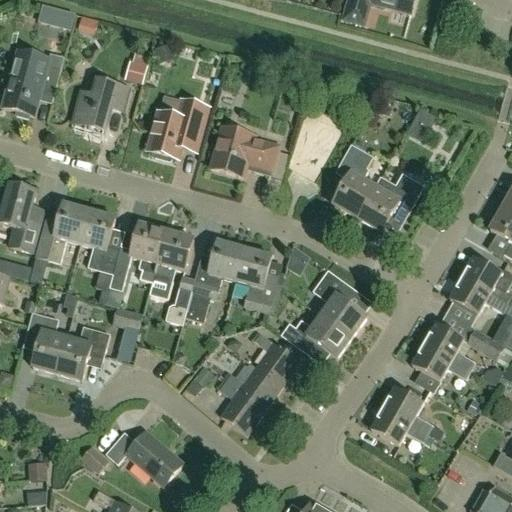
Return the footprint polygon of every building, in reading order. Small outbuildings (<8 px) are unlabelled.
[(364,29),(370,6),(411,17),(415,0),(349,0),(344,24),(364,29)] [(100,37),(104,23),(86,19),(83,32),(100,37)] [(134,82),(150,84),(152,60),(136,58),(134,82)] [(50,61),(47,71),(45,79),(29,75),(32,64),(18,60),(16,71),(15,70),(3,111),(34,120),(38,104),(52,108),(62,73),(61,73),(63,64),(50,61)] [(128,92),(99,85),(95,99),(82,96),(74,128),(105,136),(111,112),(122,116),(128,92)] [(184,105),(179,122),(159,117),(149,155),(178,163),(181,151),(195,155),(207,111),(184,105)] [(256,141),(222,131),(211,172),(243,181),(246,172),(271,179),(279,150),(255,143),(256,141)] [(334,209),(358,222),(375,192),(364,185),(369,175),(367,174),(374,162),(352,150),(337,176),(349,183),(334,209)] [(389,200),(375,192),(358,222),(383,237),(397,212),(409,219),(425,191),(403,178),(397,190),(395,189),(389,200)] [(0,226),(15,231),(10,251),(33,257),(44,216),(32,212),(37,196),(10,189),(0,225),(0,226)] [(511,195),(503,210),(511,215),(511,195)] [(82,248),(91,215),(64,208),(59,225),(47,222),(36,261),(61,268),(68,244),(82,248)] [(511,215),(503,210),(490,234),(497,238),(489,253),(503,262),(505,259),(511,263),(511,215)] [(110,291),(126,236),(113,232),(116,222),(91,215),(82,248),(94,251),(89,272),(108,277),(105,290),(110,291)] [(153,287),(167,236),(140,228),(133,254),(122,251),(126,236),(110,291),(123,295),(132,261),(142,264),(140,272),(143,274),(141,284),(153,287)] [(185,275),(194,243),(167,236),(153,287),(154,285),(170,290),(175,272),(185,275)] [(217,303),(223,282),(236,285),(245,254),(218,246),(214,262),(202,259),(196,284),(195,284),(185,321),(204,326),(211,301),(217,303)] [(272,261),(245,254),(236,285),(250,289),(245,311),(265,317),(263,325),(267,327),(269,317),(274,318),(282,289),(277,287),(283,269),(271,265),(272,261)] [(475,261),(462,282),(511,310),(511,299),(495,289),(503,277),(475,261)] [(330,309),(322,321),(352,343),(368,320),(348,306),(356,294),(328,275),(313,296),(330,309)] [(0,305),(3,306),(10,282),(0,279),(0,305)] [(167,324),(183,328),(185,321),(195,284),(183,281),(176,308),(171,310),(167,324)] [(511,310),(462,282),(450,304),(478,320),(486,307),(511,321),(511,310)] [(58,378),(68,343),(55,340),(60,324),(39,318),(42,308),(37,306),(33,317),(24,351),(37,355),(33,371),(58,378)] [(118,312),(113,329),(139,336),(143,319),(118,312)] [(338,362),(352,343),(322,321),(313,332),(302,324),(296,332),(290,328),(282,339),(322,369),(331,357),(338,362)] [(437,327),(425,349),(471,375),(476,366),(458,356),(465,343),(437,327)] [(80,346),(68,343),(58,378),(83,384),(87,369),(101,372),(111,338),(84,331),(80,346)] [(498,365),(506,351),(475,333),(467,348),(498,365)] [(269,355),(257,372),(283,390),(301,366),(259,336),(253,344),(269,355)] [(471,375),(425,349),(412,370),(422,376),(415,386),(434,397),(440,386),(448,373),(466,384),(471,375)] [(265,415),(283,390),(257,372),(245,388),(230,376),(224,384),(265,415)] [(265,415),(224,384),(218,392),(234,404),(221,421),(248,440),(265,415)] [(396,391),(383,412),(430,439),(435,430),(416,420),(424,407),(396,391)] [(430,439),(383,412),(371,434),(399,450),(407,436),(425,447),(430,439)] [(107,458),(119,469),(128,459),(165,491),(184,468),(146,435),(137,446),(125,437),(107,458)] [(109,465),(92,451),(83,462),(100,476),(109,465)] [(511,463),(501,457),(494,469),(511,479),(511,463)] [(46,467),(29,467),(29,484),(47,484),(46,467)] [(511,511),(511,498),(495,489),(491,497),(483,493),(472,511),(511,511)] [(113,511),(112,511),(129,511),(99,495),(94,504),(106,510),(108,508),(113,511)]
